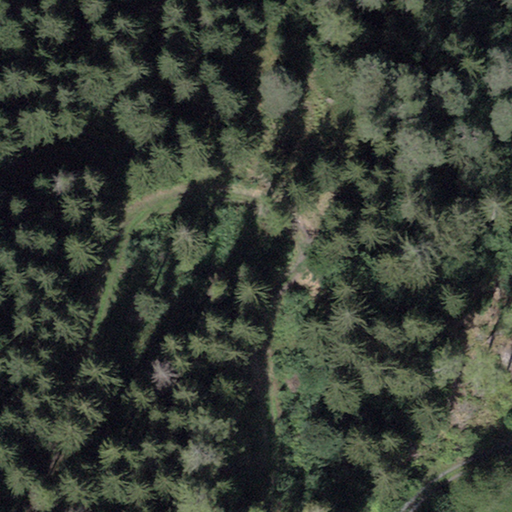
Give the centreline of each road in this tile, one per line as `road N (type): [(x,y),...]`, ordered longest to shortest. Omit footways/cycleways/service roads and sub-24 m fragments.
road 1 (track): [(265,511),(264,333),(300,242),(267,204),(203,193),(132,211),(26,511)]
road 2 (track): [(511,438),(428,486),(402,511)]
